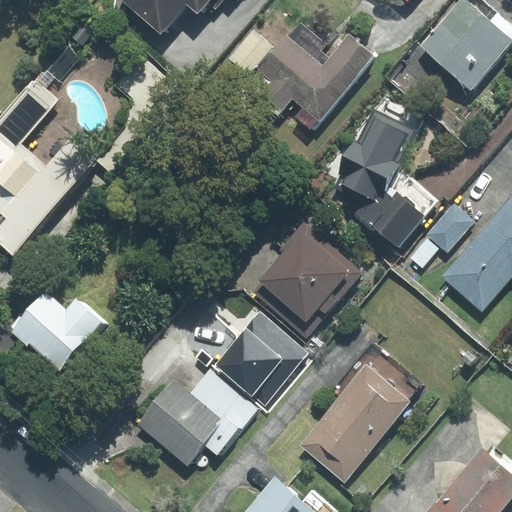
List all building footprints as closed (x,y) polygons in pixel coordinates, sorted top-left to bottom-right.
[(133,0),(174,35),(200,4),(212,14),(224,0),(133,0)] [(468,0),(426,45),(448,66),(435,80),(463,107),(476,92),(511,54),(511,31),(478,0),(468,0)] [(258,28),(238,53),(326,124),(382,54),(359,35),(345,53),(300,17),(277,44),(258,28)] [(0,236),(21,256),(106,163),(82,140),(57,167),(26,138),(58,103),(37,84),(0,125),(0,236)] [(418,125),(377,109),(364,142),(355,138),(344,166),(357,171),(350,188),(372,196),(358,212),(401,249),(441,203),(404,171),(407,164),(404,163),(418,125)] [(511,200),(446,273),(487,310),(511,282),(511,200)] [(412,257),(426,269),(445,247),(453,254),(481,221),(459,202),(412,257)] [(369,273),(315,225),(257,291),(312,338),(369,273)] [(70,368),(113,323),(88,299),(77,310),(59,293),(26,327),(70,368)] [(432,386),(388,348),(307,441),(352,479),(432,386)] [(197,389),(183,377),(144,421),(193,463),(209,445),(220,455),(264,406),(217,365),(197,389)] [(510,511),(511,510),(511,459),(493,443),(431,511),(510,511)] [(327,511),(283,472),(247,511),(327,511)]
